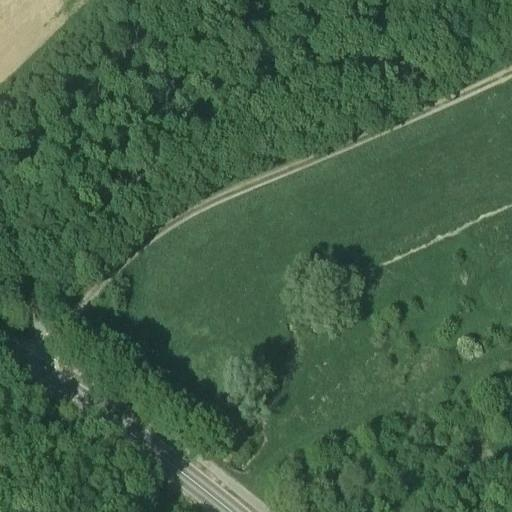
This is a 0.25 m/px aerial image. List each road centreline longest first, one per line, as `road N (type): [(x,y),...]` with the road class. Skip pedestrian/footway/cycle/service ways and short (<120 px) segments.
road 1 (track): [(511,74),(196,210),(103,282),(48,347)]
road 2 (tertiary): [(0,344),(230,511)]
road 3 (track): [(265,511),(48,347)]
road 4 (track): [(100,0),(0,92)]
